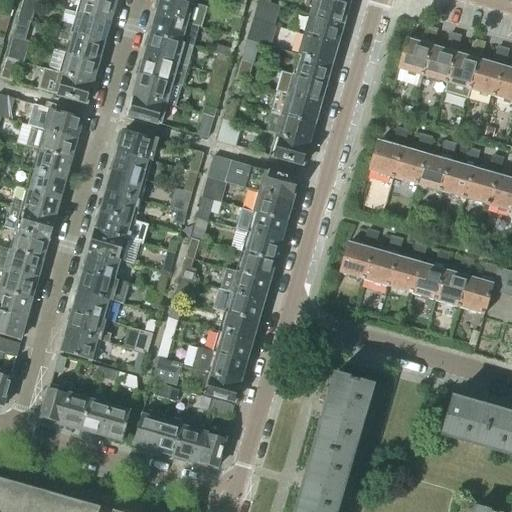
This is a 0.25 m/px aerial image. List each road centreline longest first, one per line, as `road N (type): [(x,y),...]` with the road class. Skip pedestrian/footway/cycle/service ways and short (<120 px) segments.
road 1 (residential): [(136,0),(13,435)]
road 2 (residential): [(288,319),(378,0)]
road 3 (residential): [(511,383),(288,319)]
road 4 (residential): [(233,496),(13,435)]
road 5 (residential): [(233,496),(288,319)]
